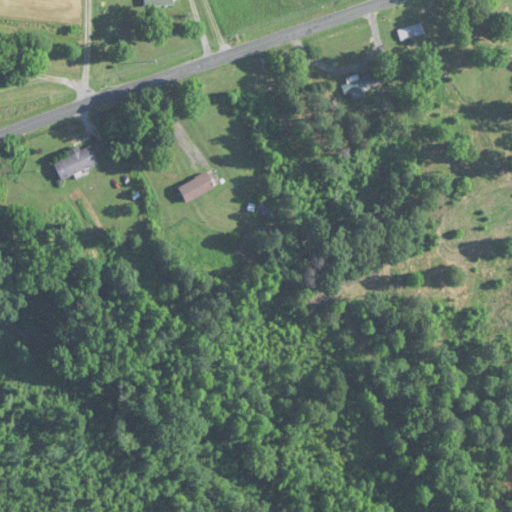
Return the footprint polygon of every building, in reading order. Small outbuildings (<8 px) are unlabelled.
[(424,34),(421,23),(387,34),(390,45),(424,34)] [(381,85),(378,73),(344,80),(347,92),(381,85)] [(61,180),(99,163),(91,146),(53,164),(61,180)] [(215,190),(208,174),(178,186),(185,202),(215,190)] [(278,212),(260,204),(257,212),(275,219),(278,212)]
